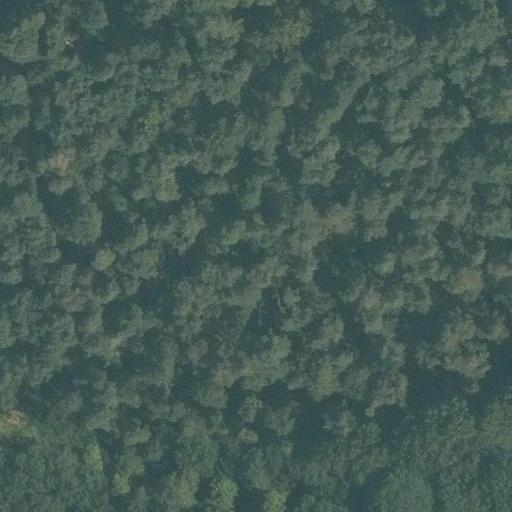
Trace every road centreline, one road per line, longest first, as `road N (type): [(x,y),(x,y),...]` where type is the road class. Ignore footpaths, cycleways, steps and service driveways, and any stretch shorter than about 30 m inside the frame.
road 1 (track): [(511,385),(364,423),(276,0)]
road 2 (track): [(364,423),(0,425)]
road 3 (tertiary): [(160,511),(0,469)]
